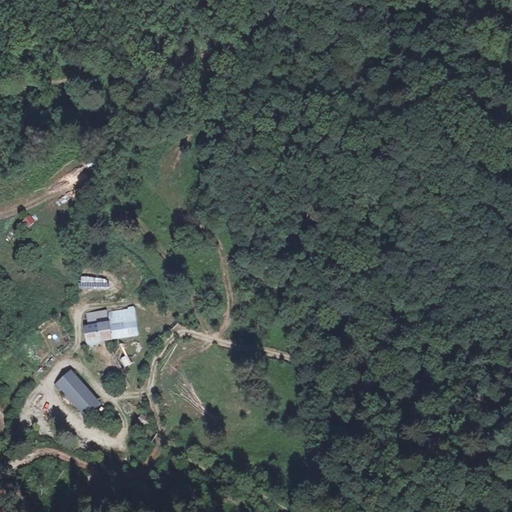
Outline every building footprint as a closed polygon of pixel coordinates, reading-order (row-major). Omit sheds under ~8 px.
[(27,214),(23,221),(31,226),(35,219),(27,214)] [(81,286),(110,286),(109,276),(81,276),(81,286)] [(135,309),(108,312),(110,326),(136,323),(135,309)] [(108,312),(86,315),(88,329),(110,326),(108,312)] [(110,326),(112,341),(132,338),(130,324),(110,326)] [(88,329),(83,329),(85,348),(112,345),(112,341),(110,326),(88,329)] [(102,403),(72,370),(56,385),(86,418),(102,403)] [(152,421),(141,414),(135,423),(146,430),(152,421)]
